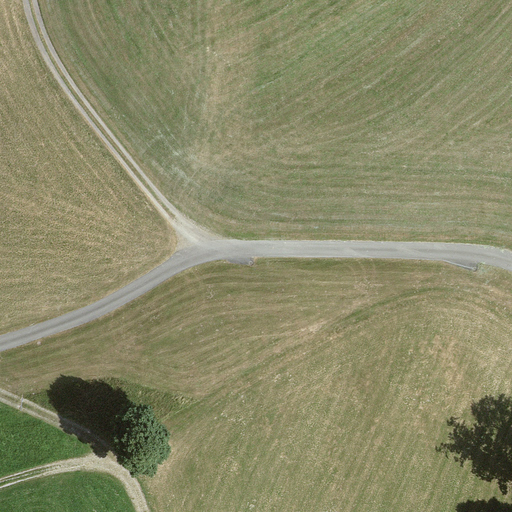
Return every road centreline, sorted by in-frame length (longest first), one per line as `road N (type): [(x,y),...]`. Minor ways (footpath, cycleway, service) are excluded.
road 1 (track): [(201,254),(446,251),(511,261)]
road 2 (track): [(31,0),(42,41),(69,88),(201,254)]
road 3 (track): [(0,344),(89,312),(201,254)]
road 4 (track): [(0,394),(84,431),(114,467)]
